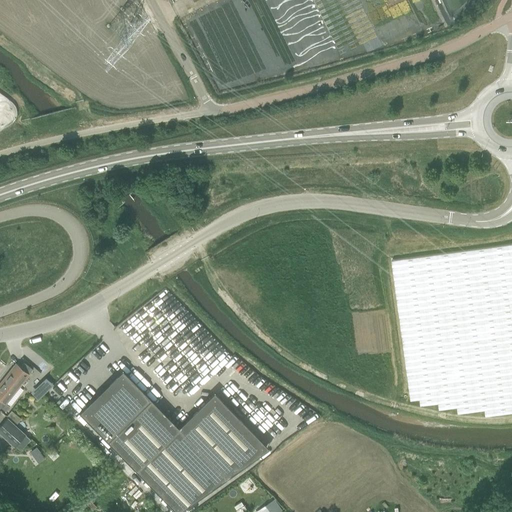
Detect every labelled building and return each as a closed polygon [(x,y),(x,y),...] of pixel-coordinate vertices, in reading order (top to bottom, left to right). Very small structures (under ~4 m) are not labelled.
[(511,243),(430,255),(392,260),(409,389),(411,401),(419,399),(420,406),(438,403),(439,410),(457,407),(458,414),(485,410),(486,417),(511,412),(511,243)] [(16,365),(0,384),(0,399),(1,400),(7,404),(20,387),(23,383),(29,375),(16,365)] [(79,412),(107,441),(150,398),(122,370),(79,412)] [(150,398),(107,441),(175,511),(178,511),(227,477),(268,447),(214,392),(178,427),(151,399),(150,398)] [(12,411),(7,416),(15,423),(17,425),(21,419),(20,418),(12,411)] [(15,445),(20,449),(30,439),(24,435),(25,434),(7,418),(0,425),(0,434),(14,447),(15,445)] [(260,511),(278,511),(281,510),(273,498),(258,509),(260,511)]
